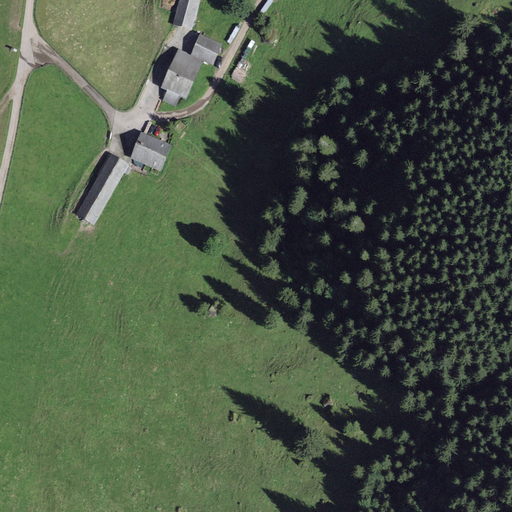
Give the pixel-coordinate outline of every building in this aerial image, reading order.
[(200,0),(182,0),(175,24),(192,29),(200,0)] [(221,46),(202,37),(193,56),(212,65),(221,46)] [(201,67),(179,57),(165,90),(186,100),(201,67)] [(169,149),(143,136),(132,158),(158,171),(169,149)] [(128,167),(113,158),(78,216),(93,225),(128,167)]
